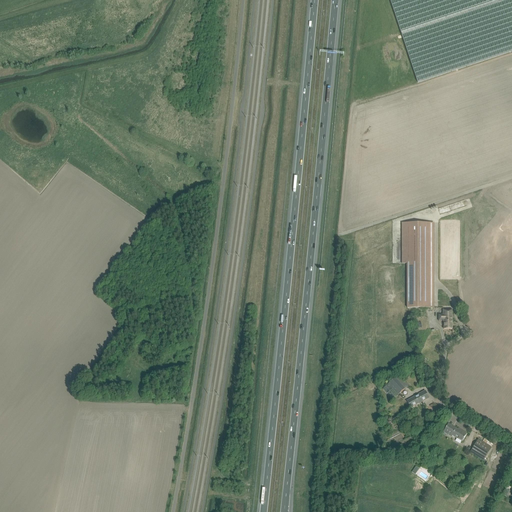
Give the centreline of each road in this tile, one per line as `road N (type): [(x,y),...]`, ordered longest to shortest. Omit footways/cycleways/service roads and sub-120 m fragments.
road 1 (unclassified): [(171,511),(243,0)]
road 2 (motorway): [(284,511),(334,0)]
road 3 (motorway): [(311,0),(263,511)]
road 4 (unknown): [(464,70),(349,109),(336,231),(511,178)]
road 5 (unclassified): [(511,449),(440,400),(445,350),(472,330)]
